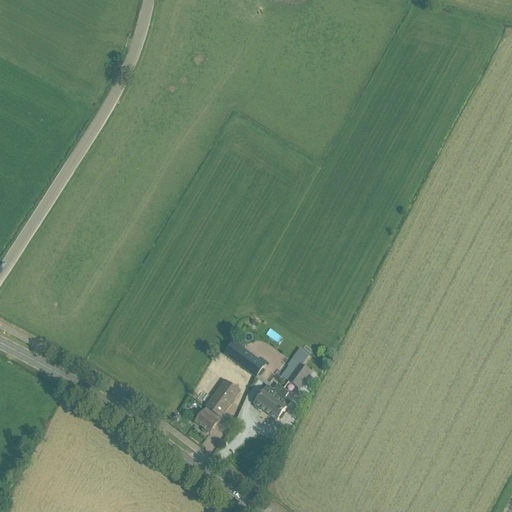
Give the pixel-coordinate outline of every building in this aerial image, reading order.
[(265,331),(260,338),(269,343),(264,352),(268,355),(273,347),(281,352),(286,345),(265,331)] [(257,361),(233,343),(225,355),(255,377),(264,365),(258,360),(257,361)] [(300,366),(288,383),(298,390),(310,374),(300,366)] [(223,418),(239,395),(223,384),(207,407),(223,418)] [(274,392),(268,387),(254,405),(256,406),(254,408),(260,412),(262,410),(277,422),(279,420),(281,421),(285,415),(283,414),(290,404),(284,399),(288,394),(278,386),(274,392)] [(220,422),(223,418),(207,407),(204,411),(205,412),(203,415),(202,414),(194,425),(209,436),(219,421),(220,422)]
